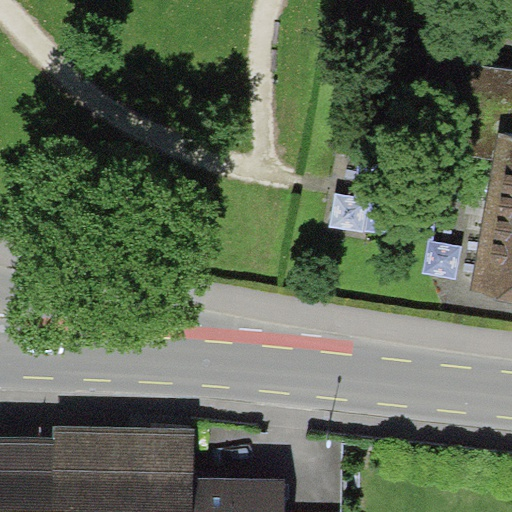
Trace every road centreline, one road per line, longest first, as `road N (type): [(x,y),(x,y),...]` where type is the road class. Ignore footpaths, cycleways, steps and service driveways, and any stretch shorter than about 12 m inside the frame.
road 1 (tertiary): [(296,368),(0,287)]
road 2 (tertiary): [(0,353),(296,368)]
road 3 (tertiary): [(296,368),(511,394)]
